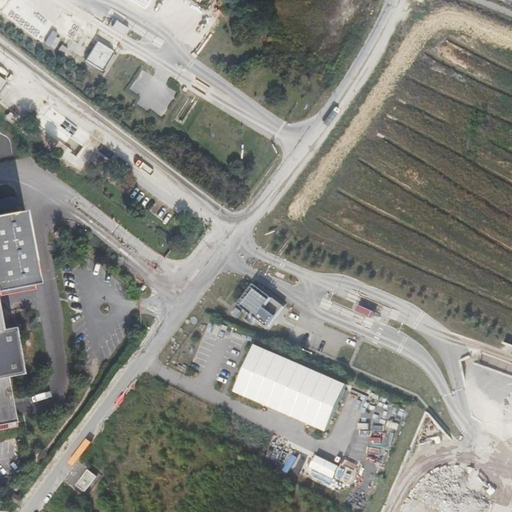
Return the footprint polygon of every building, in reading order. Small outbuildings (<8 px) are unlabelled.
[(102,70),(115,51),(98,40),(86,59),(102,70)] [(0,429),(16,426),(6,376),(0,347),(0,299),(35,292),(20,220),(0,224),(0,429)] [(239,304),(270,326),(285,304),(254,283),(239,304)] [(0,338),(0,347),(6,376),(16,374),(9,337),(0,338)] [(348,385),(256,345),(236,390),(329,429),(348,385)] [(340,466),(319,455),(313,466),(335,477),(340,466)] [(97,477),(89,471),(77,486),(86,493),(97,477)]
